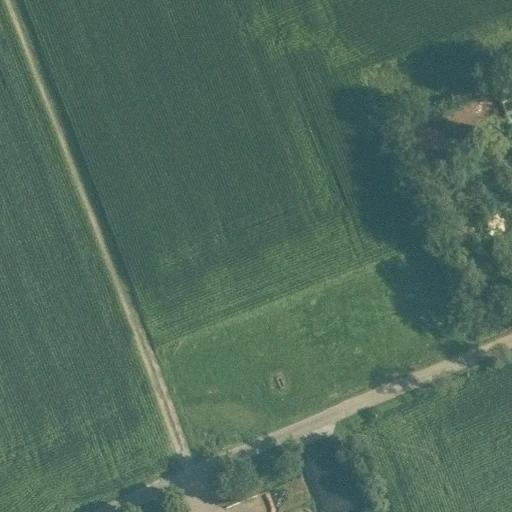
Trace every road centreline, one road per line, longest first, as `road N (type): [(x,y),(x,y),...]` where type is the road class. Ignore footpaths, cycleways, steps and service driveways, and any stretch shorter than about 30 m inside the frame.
road 1 (track): [(196,474),(9,0)]
road 2 (unclassified): [(109,511),(362,403)]
road 3 (track): [(362,403),(511,337)]
